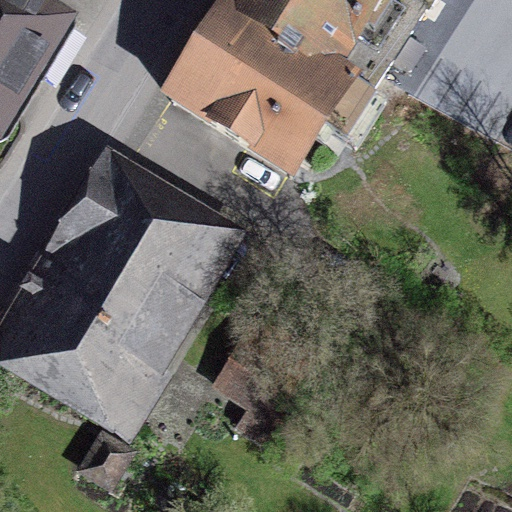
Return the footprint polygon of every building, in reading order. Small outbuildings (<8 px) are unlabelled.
[(0,0),(0,126),(30,78),(38,79),(68,31),(32,7),(32,0),(0,0)] [(233,0),(231,4),(327,67),(352,83),(371,95),(431,0),(233,0)] [(327,67),(231,4),(170,101),(292,178),(322,130),(352,83),(327,67)] [(121,175),(68,262),(48,250),(0,329),(0,337),(140,422),(167,377),(147,366),(225,237),(121,175)] [(259,327),(223,387),(272,416),(307,356),(259,327)] [(103,440),(84,473),(110,489),(130,456),(103,440)]
